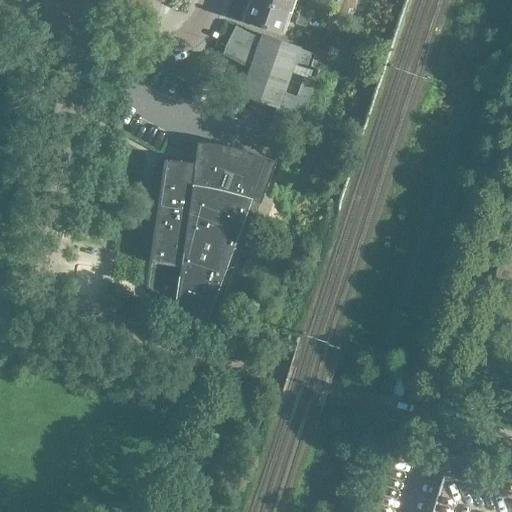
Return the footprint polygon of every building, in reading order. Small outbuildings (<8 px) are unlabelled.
[(119,0),(118,4),(136,11),(140,0),(119,0)] [(244,16),(242,19),(279,31),(281,26),(282,26),(287,12),(253,0),(249,0),(247,6),(244,5),(240,15),(244,16)] [(253,0),(287,12),(291,0),(253,0)] [(310,11),(300,7),(297,15),(307,19),(310,11)] [(307,19),(297,15),(294,23),(305,27),(307,19)] [(313,71),(305,68),(310,52),(261,34),(260,38),(235,26),(226,43),(222,54),(249,68),(241,94),(275,105),(273,111),(300,121),(315,77),(311,76),(313,71)] [(323,53),(313,49),(308,66),(318,69),(323,53)] [(150,243),(148,255),(144,275),(154,278),(151,290),(211,324),(275,161),(243,149),(237,147),(228,144),(220,143),(207,141),(196,141),(193,160),(179,159),(163,157),(159,179),(161,179),(150,243)] [(393,389),(404,392),(408,377),(396,374),(393,389)] [(511,511),(511,493),(445,473),(433,511),(511,511)]
